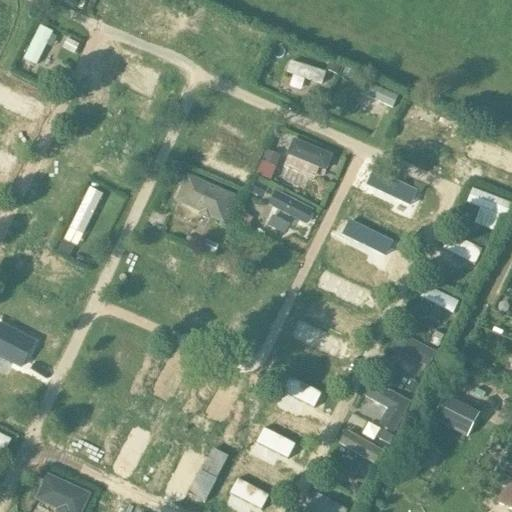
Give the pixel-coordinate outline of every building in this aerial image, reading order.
[(98,0),(98,1),(124,13),(129,0),(98,0)] [(192,0),(159,0),(152,20),(185,33),(190,19),(198,22),(205,5),(192,0)] [(246,62),(252,49),(262,53),(268,40),(230,23),(218,50),(246,62)] [(25,58),(38,65),(55,31),(41,24),(25,58)] [(125,62),(114,56),(99,85),(112,91),(106,102),(119,108),(143,62),(129,55),(125,62)] [(306,62),(300,74),(320,85),(327,74),(306,62)] [(163,112),(179,76),(153,65),(137,100),(163,112)] [(394,106),(399,95),(368,81),(363,92),(394,106)] [(0,109),(20,122),(37,95),(16,82),(0,107),(0,109)] [(410,117),(454,135),(460,119),(416,101),(410,117)] [(57,144),(74,152),(92,111),(75,103),(57,144)] [(230,109),(224,121),(263,141),(269,128),(230,109)] [(0,120),(0,145),(10,125),(0,120)] [(116,120),(101,159),(126,169),(142,130),(116,120)] [(315,179),(319,167),(327,170),(334,152),(294,137),(283,168),(315,179)] [(511,145),(497,138),(487,160),(511,171),(511,145)] [(221,144),(210,172),(247,187),(258,160),(221,144)] [(267,149),(257,174),(271,179),(281,155),(267,149)] [(492,185),(505,193),(511,180),(511,178),(499,172),(492,185)] [(44,173),(26,211),(40,218),(58,179),(44,173)] [(188,173),(176,202),(226,223),(238,194),(188,173)] [(378,175),(368,197),(401,212),(411,190),(378,175)] [(86,234),(104,192),(89,186),(71,228),(86,234)] [(501,213),(506,215),(511,202),(474,186),(467,201),(481,207),(474,222),(493,231),(501,213)] [(273,194),(269,210),(310,219),(313,203),(273,194)] [(362,225),(371,227),(368,242),(406,251),(412,225),(364,214),(362,225)] [(268,228),(287,233),(290,220),(271,215),(268,228)] [(478,264),(483,252),(454,238),(448,250),(478,264)] [(164,254),(201,271),(207,255),(171,239),(164,254)] [(237,240),(230,257),(275,275),(282,258),(237,240)] [(16,241),(12,254),(28,259),(33,246),(16,241)] [(377,278),(388,282),(396,259),(365,249),(353,284),(373,291),(377,278)] [(40,267),(61,270),(63,257),(42,254),(40,267)] [(217,260),(197,303),(212,310),(232,267),(217,260)] [(156,276),(150,291),(165,297),(160,309),(168,313),(173,300),(181,304),(187,289),(156,276)] [(17,298),(57,318),(67,300),(27,279),(17,298)] [(245,320),(260,288),(248,282),(233,314),(245,320)] [(455,312),(460,298),(426,286),(421,299),(455,312)] [(352,319),(359,304),(326,290),(319,305),(352,319)] [(0,306),(0,325),(33,342),(40,326),(0,306)] [(292,354),(326,370),(338,344),(304,328),(292,354)] [(384,355),(423,378),(437,355),(398,331),(384,355)] [(121,335),(108,364),(138,377),(151,348),(121,335)] [(342,375),(346,362),(332,357),(328,371),(342,375)] [(161,387),(186,402),(200,378),(176,363),(161,387)] [(374,418),(369,416),(369,415),(364,413),(359,424),(393,440),(413,398),(376,381),(366,400),(379,406),(374,418)] [(0,422),(14,429),(27,402),(0,389),(0,422)] [(84,389),(77,405),(96,413),(91,424),(114,434),(126,408),(84,389)] [(253,415),(260,404),(240,391),(233,403),(253,415)] [(444,396),(431,420),(466,438),(478,414),(444,396)] [(271,412),(314,437),(322,423),(279,398),(271,412)] [(136,447),(164,458),(175,430),(142,416),(136,431),(142,434),(136,447)] [(375,464),(384,450),(348,428),(339,443),(375,464)] [(0,453),(4,455),(13,437),(0,431),(0,453)] [(85,438),(79,452),(103,463),(109,448),(85,438)] [(213,460),(221,462),(224,451),(193,443),(187,468),(209,474),(213,460)] [(225,499),(238,505),(243,496),(256,502),(271,469),(244,457),(225,499)] [(503,481),(501,487),(505,488),(498,504),(511,511),(511,464),(498,458),(491,474),(503,481)] [(47,472),(35,499),(65,511),(83,511),(92,492),(47,472)] [(317,496),(345,511),(350,511),(356,502),(323,484),(317,496)] [(115,511),(106,499),(95,507),(98,511),(115,511)]
